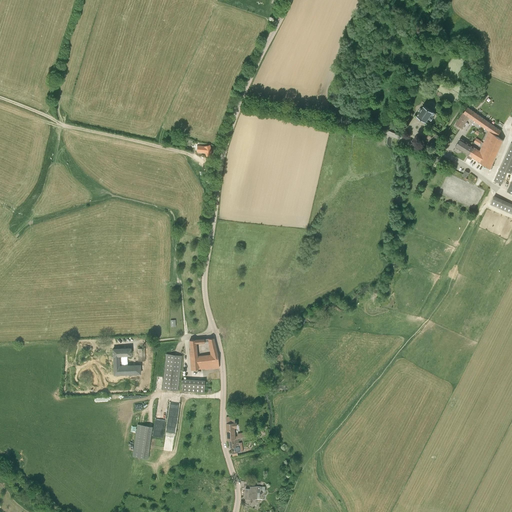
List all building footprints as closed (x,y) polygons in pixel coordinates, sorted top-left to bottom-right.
[(431,120),(434,117),(433,117),(435,113),(424,106),(417,116),(426,122),(428,118),(431,120)] [(477,123),(482,127),(487,121),(467,107),(463,113),(469,117),(477,123)] [(456,125),(461,129),(469,117),(463,113),(456,125)] [(501,131),(487,121),(482,127),(488,131),(498,137),(501,131)] [(490,169),(503,140),(498,137),(488,131),(480,151),(474,147),(469,155),(467,158),(470,160),(472,157),(490,169)] [(440,140),(441,136),(436,134),(434,139),(433,139),(431,146),(439,149),(442,141),(440,140)] [(469,155),(474,147),(460,139),(455,147),(469,155)] [(502,184),(507,172),(511,174),(511,172),(511,142),(499,168),(494,181),(502,184)] [(209,145),(204,147),(203,145),(198,146),(199,150),(203,149),(205,155),(208,154),(208,156),(212,155),(209,145)] [(490,204),(511,214),(511,204),(494,197),(490,204)] [(204,339),(189,340),(190,345),(191,370),(205,368),(205,369),(219,368),(217,354),(213,338),(209,338),(208,338),(211,355),(197,357),(196,343),(204,342),(204,339)] [(118,356),(131,355),(130,348),(113,349),(114,375),(140,373),(140,365),(119,366),(118,356)] [(162,389),(178,391),(182,355),(166,354),(162,389)] [(183,379),(182,391),(204,393),(205,381),(183,379)] [(177,431),(180,402),(171,401),(168,430),(177,431)] [(234,439),(234,436),(234,428),(237,428),(237,423),(235,423),(235,417),(231,417),(231,423),(227,423),(227,440),(229,440),(233,439),(234,439)] [(149,457),(152,425),(137,424),(137,425),(130,424),(127,455),(149,457)] [(237,444),(237,438),(234,439),(233,439),(229,440),(230,448),(234,447),(234,451),(237,450),(237,451),(241,451),(240,444),(237,444)] [(260,492),(260,486),(250,486),(250,488),(245,488),(245,502),(248,502),(250,502),(251,499),(257,499),(257,492),(260,492)]
